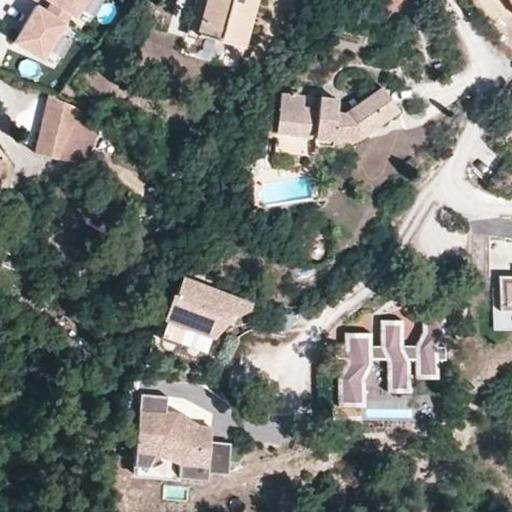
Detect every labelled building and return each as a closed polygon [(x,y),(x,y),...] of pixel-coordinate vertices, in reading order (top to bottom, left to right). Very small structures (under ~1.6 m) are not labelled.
[(51,0),(46,9),(35,3),(15,37),(41,53),(69,6),(73,9),(78,0),(51,0)] [(207,0),(196,0),(187,35),(197,38),(207,0)] [(207,0),(197,38),(240,49),(253,0),(207,0)] [(388,15),(397,0),(373,0),(371,4),(388,15)] [(280,95),(278,117),(276,129),(276,133),(334,139),(348,141),(357,137),(365,133),(396,110),(381,89),(347,114),(337,112),(337,100),(322,98),(322,110),(304,109),(305,97),(297,96),(297,93),(287,93),(285,95),(280,95)] [(34,155),(51,159),(75,108),(49,97),(34,155)] [(322,98),(305,97),(304,109),(322,110),(322,98)] [(102,128),(75,108),(51,159),(84,169),(102,128)] [(334,139),(276,133),(274,153),(332,159),(334,139)] [(511,276),(499,276),(499,311),(511,310),(511,276)] [(183,344),(204,352),(217,327),(219,328),(225,322),(229,314),(234,316),(249,309),(251,304),(182,279),(174,295),(171,294),(163,318),(165,319),(158,338),(179,346),(183,344)] [(345,346),(335,346),(337,357),(346,357),(345,365),(340,374),(339,402),(364,402),(364,384),(408,384),(408,368),(415,368),(415,374),(436,374),(436,359),(444,359),(444,346),(434,346),(443,332),(441,331),(443,331),(444,310),(422,310),(422,332),(416,347),(402,347),(402,321),(381,321),(382,346),(370,347),(370,334),(346,334),(345,346)] [(210,441),(211,428),(198,426),(196,430),(175,418),(178,413),(166,412),(167,396),(140,394),(133,465),(207,473),(210,441)] [(227,474),(230,443),(210,441),(207,473),(227,474)] [(207,473),(133,465),(132,473),(207,480),(207,473)]
